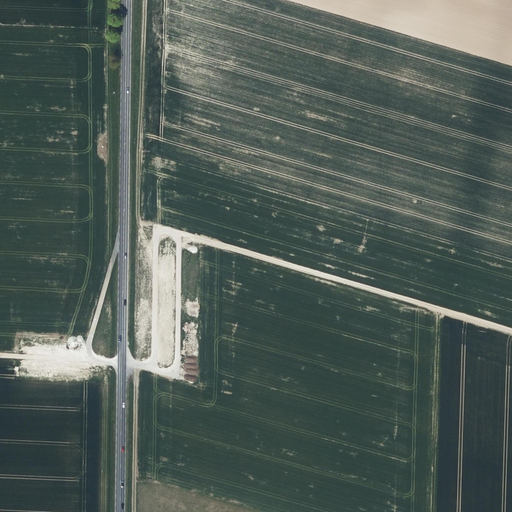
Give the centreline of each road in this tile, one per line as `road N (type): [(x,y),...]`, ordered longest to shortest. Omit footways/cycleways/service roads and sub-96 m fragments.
road 1 (primary): [(125,0),(118,511)]
road 2 (track): [(511,333),(178,234)]
road 3 (track): [(435,310),(430,511)]
road 4 (track): [(156,227),(150,366),(91,359)]
road 5 (track): [(150,366),(175,374),(178,234),(156,227)]
road 6 (track): [(122,221),(86,344),(91,359)]
